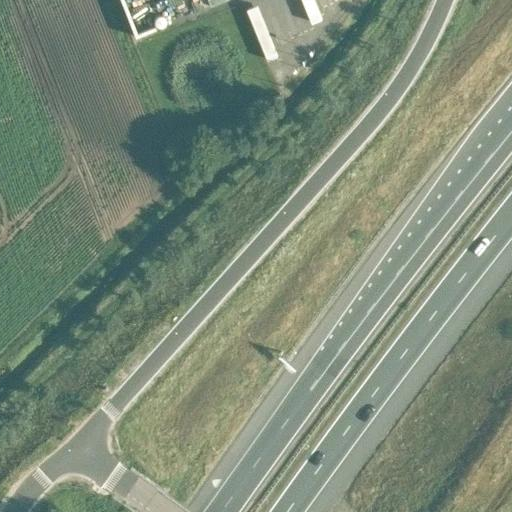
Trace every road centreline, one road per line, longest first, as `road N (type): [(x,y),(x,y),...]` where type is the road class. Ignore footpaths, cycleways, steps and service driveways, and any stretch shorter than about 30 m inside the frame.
road 1 (unclassified): [(76,443),(387,100),(444,0)]
road 2 (motorway): [(511,132),(217,511)]
road 3 (motorway): [(288,511),(511,215)]
